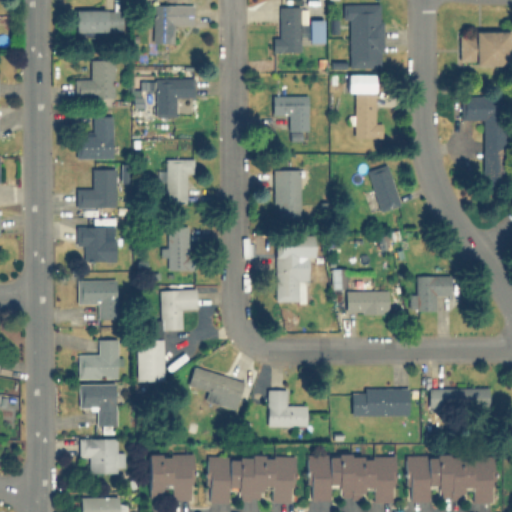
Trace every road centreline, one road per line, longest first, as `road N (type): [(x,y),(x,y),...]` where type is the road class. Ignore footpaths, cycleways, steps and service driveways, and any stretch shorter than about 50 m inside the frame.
road 1 (residential): [(33,0),(36,511)]
road 2 (residential): [(231,0),(233,320),(244,337)]
road 3 (residential): [(418,0),(418,101),(431,176),(511,298)]
road 4 (residential): [(244,337),(269,350),(511,348)]
